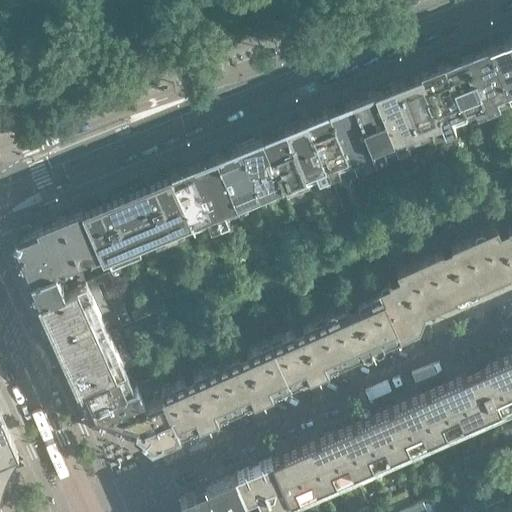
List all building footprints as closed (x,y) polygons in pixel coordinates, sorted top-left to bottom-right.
[(511,40),(510,34),(502,37),(487,43),(505,88),(511,84),(511,40)] [(508,96),(505,88),(487,43),(479,46),(472,48),(472,49),(465,52),(486,105),(508,96)] [(486,105),(465,52),(442,61),(461,107),(466,118),(475,114),(473,110),(486,105)] [(461,107),(442,61),(419,70),(443,127),(453,123),(449,113),(461,107)] [(443,127),(419,70),(396,79),(418,132),(430,127),(432,132),(443,127)] [(418,132),(396,79),(373,89),(392,135),(396,146),(407,142),(405,137),(418,132)] [(392,135),(373,89),(350,98),(374,155),(383,151),(379,141),(392,135)] [(81,104),(76,92),(75,90),(61,96),(67,110),(81,104)] [(374,155),(350,98),(328,107),(350,162),(362,157),(363,160),(374,155)] [(350,162),(328,107),(305,116),(327,171),(350,162)] [(327,171),(305,116),(283,125),(302,173),(305,180),(327,171)] [(302,173),(283,125),(260,134),(280,182),(302,173)] [(280,182),(260,134),(238,143),(257,191),(280,182)] [(257,191),(238,143),(215,152),(234,200),(257,191)] [(510,161),(505,150),(483,160),(488,171),(510,161)] [(234,200),(215,152),(193,161),(218,224),(230,220),(223,204),(234,200)] [(488,171),(483,160),(482,156),(459,166),(460,169),(465,180),(488,171)] [(218,224),(193,161),(170,170),(195,232),(210,226),(210,228),(218,224)] [(465,180),(460,169),(437,179),(442,190),(465,180)] [(188,218),(169,170),(146,179),(166,227),(188,218)] [(166,227),(146,179),(124,189),(143,236),(166,227)] [(442,190),(437,179),(414,189),(419,200),(442,190)] [(143,236),(124,189),(102,198),(121,245),(143,236)] [(419,200),(414,189),(392,198),(397,209),(419,200)] [(121,245),(102,198),(80,207),(99,254),(121,245)] [(397,209),(392,198),(370,208),(374,219),(397,209)] [(99,254),(80,207),(57,216),(75,259),(86,255),(88,259),(99,254)] [(374,219),(370,208),(347,218),(352,228),(374,219)] [(75,259),(57,216),(35,225),(52,267),(55,273),(66,268),(64,264),(75,259)] [(352,228),(347,218),(325,227),(330,238),(352,228)] [(411,314),(509,271),(511,269),(511,225),(509,227),(508,224),(506,225),(507,226),(498,230),(495,223),(395,267),(398,274),(389,278),(388,276),(386,277),(388,280),(377,285),(399,334),(417,326),(411,314)] [(52,267),(35,225),(15,233),(14,233),(11,240),(12,241),(28,277),(52,267)] [(330,238),(325,227),(303,236),(308,247),(330,238)] [(308,247),(303,236),(280,246),(285,257),(308,247)] [(285,257),(280,246),(258,256),(263,267),(285,257)] [(263,267),(258,256),(235,265),(240,276),(263,267)] [(240,276),(235,265),(213,275),(218,286),(240,276)] [(61,288),(55,273),(52,267),(28,277),(27,277),(37,299),(61,288)] [(128,315),(107,268),(85,277),(88,284),(96,280),(101,278),(119,319),(128,315)] [(207,283),(204,275),(187,282),(190,289),(207,283)] [(105,321),(99,308),(107,305),(96,280),(88,284),(85,277),(61,288),(37,299),(56,343),(105,321)] [(190,289),(187,282),(171,289),(174,296),(190,289)] [(399,334),(377,285),(376,286),(378,289),(356,299),(356,300),(348,304),(347,303),(323,313),(343,358),(399,334)] [(163,301),(160,293),(143,300),(146,308),(163,301)] [(146,308),(143,300),(127,307),(130,315),(146,308)] [(343,358),(323,313),(301,323),(302,324),(293,328),(292,327),(269,337),(289,382),(343,358)] [(63,357),(111,336),(105,321),(56,343),(63,357)] [(146,357),(131,323),(122,326),(133,352),(129,354),(120,332),(111,336),(63,357),(76,387),(118,369),(118,370),(146,357)] [(289,382),(269,337),(246,347),(247,349),(238,353),(237,351),(214,361),(234,406),(289,382)] [(289,498),(511,399),(511,349),(270,456),(289,498)] [(234,406),(214,361),(191,371),(192,373),(183,377),(183,375),(159,385),(162,392),(170,411),(179,430),(234,406)] [(84,405),(126,387),(118,370),(118,369),(76,387),(84,405)] [(103,418),(154,396),(146,378),(126,387),(84,405),(88,414),(103,418)] [(162,392),(154,396),(103,418),(111,420),(132,428),(170,411),(162,392)] [(6,463),(8,459),(16,448),(0,411),(0,479),(2,475),(2,472),(5,466),(6,463)] [(179,430),(170,411),(132,428),(150,443),(179,430)] [(289,498),(270,456),(232,472),(243,497),(255,492),(263,510),(289,499),(289,498)] [(511,471),(507,460),(489,468),(494,479),(511,471)] [(235,511),(231,502),(243,497),(232,472),(178,495),(185,511),(235,511)] [(441,511),(437,501),(456,493),(452,484),(397,508),(398,511),(441,511)]
